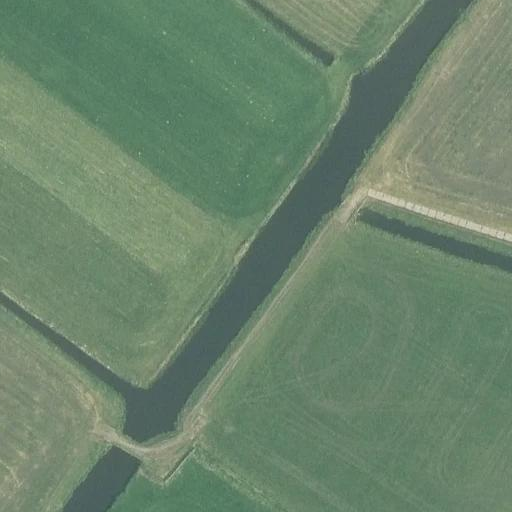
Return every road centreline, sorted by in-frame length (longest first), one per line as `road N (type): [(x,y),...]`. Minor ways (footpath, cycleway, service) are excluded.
road 1 (track): [(166,466),(492,0)]
road 2 (track): [(360,189),(511,236)]
